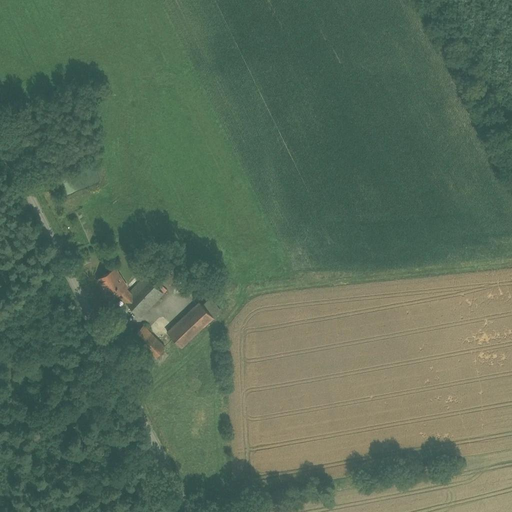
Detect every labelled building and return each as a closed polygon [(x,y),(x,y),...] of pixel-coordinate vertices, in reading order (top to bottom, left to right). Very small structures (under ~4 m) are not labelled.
[(115,268),(98,278),(105,289),(104,290),(109,299),(117,294),(126,303),(134,296),(130,292),(126,288),(127,288),(115,268)] [(163,293),(146,276),(130,292),(134,296),(126,303),(140,316),(163,293)] [(201,307),(213,320),(221,313),(216,307),(209,300),(201,307)] [(199,304),(166,334),(181,351),(214,321),(213,320),(201,307),(199,304)] [(165,347),(143,325),(133,336),(155,358),(165,347)]
